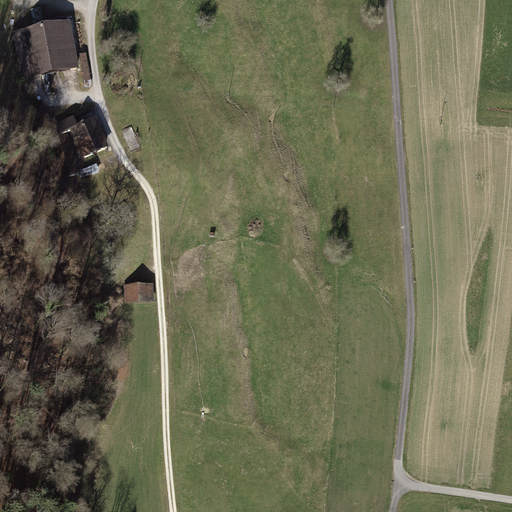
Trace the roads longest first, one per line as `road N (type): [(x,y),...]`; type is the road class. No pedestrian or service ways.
road 1 (track): [(173,511),(153,205),(122,155),(101,95),(96,0)]
road 2 (track): [(392,511),(411,340),(391,0)]
